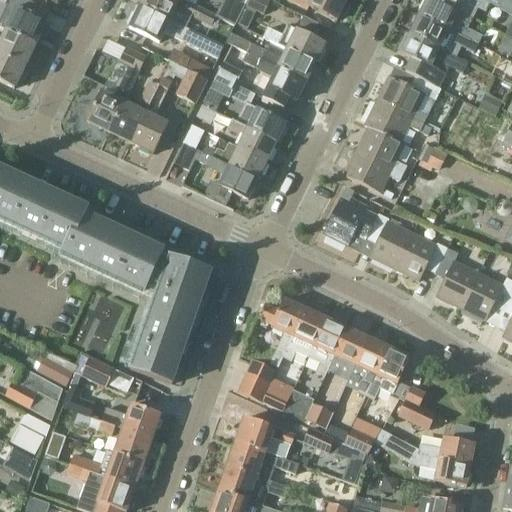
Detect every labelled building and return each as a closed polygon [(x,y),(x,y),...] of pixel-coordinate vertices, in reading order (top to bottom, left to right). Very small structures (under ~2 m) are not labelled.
[(10,0),(0,21),(0,29),(6,32),(36,47),(41,37),(44,38),(48,28),(46,27),(47,25),(44,23),(49,13),(23,0),(10,0)] [(179,0),(144,0),(140,8),(170,23),(185,31),(191,18),(211,28),(216,19),(216,18),(196,8),(181,1),(179,0)] [(179,0),(181,1),(196,8),(199,0),(179,0)] [(225,0),(216,18),(216,19),(235,29),(237,25),(239,19),(245,7),(249,0),(225,0)] [(261,0),(249,0),(245,7),(263,16),(269,4),(261,0)] [(311,0),(287,0),(287,1),(308,11),(309,9),(337,23),(342,13),(346,13),(349,7),(347,4),(348,1),(345,0),(312,0),(312,1),(311,0)] [(429,0),(428,0),(419,19),(469,43),(478,48),(483,38),(468,31),(473,21),(472,21),(458,14),(429,0)] [(429,0),(458,14),(472,21),(478,10),(485,13),(489,6),(477,0),(429,0)] [(477,0),(489,6),(499,11),(503,3),(497,0),(477,0)] [(499,11),(511,17),(511,4),(504,1),(503,3),(499,11)] [(132,15),(127,26),(130,29),(129,30),(159,45),(164,35),(218,61),(224,49),(185,31),(170,23),(140,8),(136,15),(132,15)] [(239,19),(237,25),(248,30),(250,24),(239,19)] [(419,19),(410,37),(439,52),(444,40),(466,51),(469,43),(419,19)] [(263,40),(287,52),(316,66),(319,60),(324,59),(327,53),(325,47),(326,46),(288,27),(283,37),(268,30),(263,40)] [(0,56),(25,69),(36,47),(6,32),(0,44),(0,56)] [(405,75),(416,80),(438,91),(448,69),(463,77),(468,66),(439,52),(410,37),(407,43),(404,41),(399,52),(402,54),(401,56),(412,62),(405,75)] [(252,47),(247,55),(306,85),(316,66),(287,52),(282,62),(252,47)] [(87,124),(110,135),(124,105),(146,61),(126,51),(119,63),(130,68),(114,100),(101,94),(87,124)] [(304,90),(306,85),(247,55),(243,64),(273,79),(263,100),(284,111),(289,100),(297,104),(298,102),(303,100),(306,95),(304,90)] [(25,69),(0,56),(0,83),(14,91),(25,69)] [(196,107),(208,83),(171,65),(163,81),(172,86),(176,78),(184,82),(177,97),(196,107)] [(223,66),(217,78),(236,87),(242,75),(223,66)] [(511,69),(506,67),(500,80),(511,85),(511,83),(511,69)] [(377,104),(424,127),(427,120),(416,114),(424,98),(436,104),(441,93),(438,91),(416,80),(405,75),(400,85),(389,79),(377,104)] [(236,87),(217,78),(212,88),(231,98),(236,87)] [(163,81),(159,89),(168,93),(172,86),(163,81)] [(110,135),(132,146),(159,89),(150,85),(137,111),(124,105),(110,135)] [(159,89),(132,146),(153,156),(168,126),(155,119),(168,93),(159,89)] [(489,97),(482,112),(496,118),(503,104),(489,97)] [(365,128),(368,130),(369,130),(401,146),(409,130),(420,135),(424,127),(377,104),(365,128)] [(246,105),(236,125),(277,145),(280,138),(284,139),(288,132),(285,129),(287,125),(258,111),(246,105)] [(217,115),(202,109),(202,108),(197,119),(211,126),(217,115)] [(232,123),(228,132),(244,139),(238,150),(267,164),(277,145),(236,125),(232,123)] [(193,128),(184,146),(195,151),(204,133),(193,128)] [(368,130),(357,154),(403,177),(407,170),(396,164),(405,147),(401,146),(369,130),(368,130)] [(218,152),(214,161),(258,183),(267,164),(238,150),(229,145),(224,155),(218,152)] [(184,146),(174,165),(174,166),(190,173),(196,162),(225,177),(220,188),(248,202),(258,183),(214,161),(195,151),(184,146)] [(433,169),(440,172),(448,155),(429,147),(419,167),(431,172),(433,169)] [(403,177),(357,154),(345,179),(380,197),(389,180),(400,185),(403,177)] [(0,170),(0,219),(1,217),(15,223),(12,230),(25,235),(28,229),(41,235),(38,242),(51,247),(54,241),(67,247),(65,254),(81,261),(79,267),(100,277),(103,271),(134,285),(131,291),(143,297),(163,253),(85,217),(87,211),(0,170)] [(355,237),(366,243),(377,220),(366,214),(368,210),(351,202),(354,195),(347,191),(341,202),(341,201),(323,237),(348,250),(355,237)] [(511,205),(510,204),(509,203),(507,203),(505,202),(504,202),(502,203),(501,203),(499,204),(498,205),(497,207),(497,209),(497,210),(497,212),(497,213),(498,215),(499,216),(501,217),(502,218),(504,218),(505,218),(507,218),(509,217),(510,216),(511,215),(511,213),(511,207),(511,205)] [(370,261),(394,273),(412,237),(388,225),(389,223),(378,218),(377,220),(366,243),(376,248),(370,261)] [(425,273),(435,278),(448,253),(437,247),(436,250),(412,237),(394,273),(419,285),(425,273)] [(436,301),(460,313),(478,278),(454,265),(458,258),(448,253),(435,278),(445,283),(436,301)] [(205,292),(211,275),(170,261),(131,372),(172,386),(178,370),(173,368),(181,344),(186,346),(197,316),(192,314),(200,290),(205,292)] [(494,307),(504,312),(511,297),(511,285),(506,282),(502,290),(478,278),(460,313),(485,326),(494,307)] [(511,297),(504,312),(511,316),(511,322),(502,341),(511,345),(511,297)] [(280,370),(284,360),(306,312),(284,302),(280,312),(266,305),(258,321),(272,328),(271,330),(285,336),(271,366),(280,370)] [(301,343),(313,349),(326,321),(306,312),(284,360),(292,364),(301,343)] [(325,379),(334,359),(347,331),(339,327),(339,324),(332,320),(329,323),(326,321),(313,349),(326,355),(316,375),(325,379)] [(334,359),(355,368),(368,340),(347,331),(334,359)] [(358,395),(367,399),(389,350),(368,340),(355,368),(368,374),(358,395)] [(389,350),(367,399),(375,402),(381,389),(394,395),(410,360),(389,350)] [(32,355),(26,366),(38,372),(37,374),(65,389),(76,369),(47,355),(44,361),(32,355)] [(90,361),(81,380),(107,391),(115,373),(90,361)] [(253,364),(246,379),(269,390),(276,375),(253,364)] [(269,390),(246,379),(239,394),(262,405),(269,390)] [(13,384),(6,399),(52,423),(58,405),(39,395),(38,397),(13,384)] [(276,386),(267,406),(284,413),(293,394),(276,386)] [(425,397),(411,391),(406,403),(419,409),(425,397)] [(429,433),(436,417),(419,409),(406,403),(398,418),(429,433)] [(116,430),(123,432),(153,443),(157,431),(161,431),(164,423),(161,420),(161,417),(132,407),(128,419),(119,416),(118,419),(105,415),(102,425),(116,430)] [(313,407),(306,422),(326,431),(333,416),(313,407)] [(20,427),(11,444),(35,457),(43,441),(45,442),(49,428),(25,416),(19,427),(20,427)] [(245,420),(236,445),(266,455),(271,441),(292,448),(295,438),(245,420)] [(112,439),(116,430),(102,425),(98,434),(112,439)] [(304,444),(328,456),(336,441),(311,429),(304,444)] [(352,430),(345,447),(368,457),(375,446),(377,442),(352,430)] [(123,432),(114,456),(144,467),(153,443),(123,432)] [(376,447),(416,467),(430,470),(438,472),(435,484),(467,490),(471,468),(418,458),(420,451),(383,432),(376,447)] [(45,458),(58,462),(66,439),(52,435),(45,458)] [(420,449),(420,451),(418,458),(471,468),(475,447),(444,441),(441,453),(433,451),(433,452),(420,449)] [(236,445),(227,469),(269,484),(274,470),(295,478),(299,467),(266,455),(236,445)] [(114,456),(106,481),(135,491),(144,467),(114,456)] [(91,462),(87,474),(99,479),(103,467),(91,462)] [(511,511),(511,467),(503,511),(511,511)] [(99,479),(87,474),(71,469),(68,478),(102,490),(94,511),(128,511),(132,511),(135,504),(133,499),(135,491),(106,481),(99,479)] [(227,469),(219,494),(248,504),(253,490),(285,502),(289,491),(269,484),(227,469)] [(12,484),(7,494),(19,500),(24,490),(12,484)] [(219,494),(212,511),(270,511),(248,504),(219,494)] [(30,500),(26,511),(28,511),(47,511),(49,506),(30,500)] [(462,511),(463,508),(432,502),(425,500),(422,511),(415,511),(406,510),(356,500),(353,509),(369,511),(462,511)]
